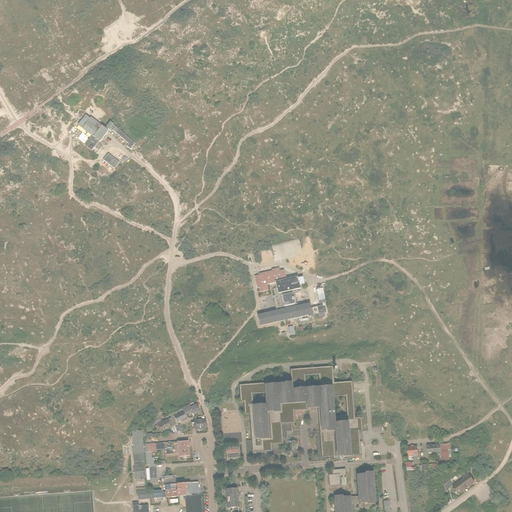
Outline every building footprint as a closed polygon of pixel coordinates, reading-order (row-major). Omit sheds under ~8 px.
[(84,112),(76,122),(87,130),(91,133),(84,142),(91,147),(94,143),(98,147),(101,143),(97,139),(105,129),(92,119),(85,113),(84,112)] [(108,130),(109,128),(125,142),(123,144),(127,148),(132,141),(107,120),(102,125),(108,130)] [(105,153),(100,159),(111,167),(115,161),(105,153)] [(295,306),(291,288),(299,287),(296,274),(286,276),(284,268),(278,269),(277,266),(271,267),(272,271),(254,275),(257,287),(259,286),(260,290),(268,288),(267,283),(275,281),(276,287),(273,288),(277,308),(255,313),(258,326),(311,314),(311,317),(324,314),(322,305),(310,307),(309,303),(295,306)] [(322,287),(315,288),(318,299),(325,298),(322,287)] [(332,382),(331,366),(289,367),(290,384),(263,385),(263,382),(238,383),(238,396),(242,396),(243,413),(249,413),(250,451),(270,450),(270,444),(281,443),(280,421),(293,421),(293,409),(318,408),(320,457),(337,457),(337,460),(351,460),(350,457),(358,457),(357,430),(361,430),(360,416),(352,417),(351,381),(332,382)] [(198,412),(194,404),(186,407),(189,411),(191,416),(198,412)] [(185,417),(183,414),(181,410),(172,415),(173,416),(176,422),(185,417)] [(204,429),(204,420),(201,420),(201,416),(196,417),(196,421),(191,421),(191,429),(204,429)] [(170,427),(169,425),(165,419),(165,418),(154,423),(159,432),(170,427)] [(154,451),(154,450),(162,449),(162,443),(153,443),(153,442),(141,443),(141,430),(130,430),(133,486),(143,485),(143,480),(147,480),(147,482),(155,482),(154,466),(147,466),(147,467),(143,467),(142,452),(144,452),(144,457),(145,464),(152,463),(152,456),(150,456),(149,452),(154,451)] [(178,441),(178,455),(190,455),(189,441),(178,441)] [(428,452),(440,451),(440,443),(428,444),(428,452)] [(240,445),(226,445),(226,461),(240,460),(240,445)] [(419,454),(418,446),(408,447),(408,455),(419,454)] [(340,485),(339,476),(345,476),(344,469),(332,470),(333,475),(329,475),(330,486),(340,485)] [(354,472),(356,501),(375,500),(373,471),(354,472)] [(457,493),(473,482),(468,475),(452,486),(457,493)] [(165,490),(165,498),(199,495),(198,486),(198,482),(170,485),(170,490),(165,490)] [(238,507),(237,488),(225,489),(227,508),(238,507)] [(161,489),(136,491),(137,499),(161,498),(161,489)] [(351,511),(350,494),(332,495),(332,511),(351,511)] [(184,498),(184,511),(200,511),(199,497),(184,498)] [(131,511),(147,511),(147,502),(131,503),(131,511)]
